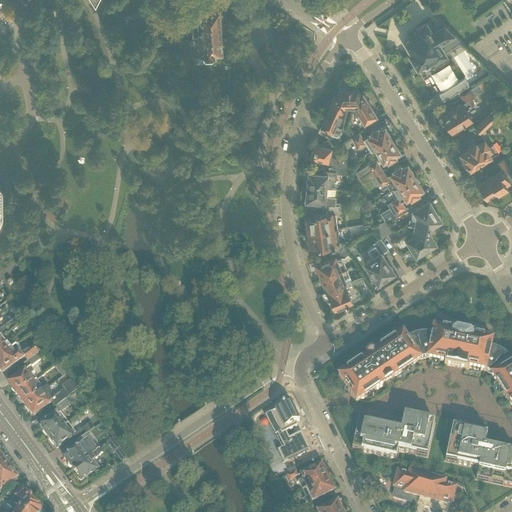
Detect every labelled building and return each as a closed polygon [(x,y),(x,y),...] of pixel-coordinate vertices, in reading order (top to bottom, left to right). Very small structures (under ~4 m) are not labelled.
[(103,17),(109,12),(105,7),(100,12),(103,17)] [(198,17),(199,26),(222,24),(222,16),(220,16),(220,10),(216,10),(216,7),(189,8),(189,14),(201,13),(201,17),(198,17)] [(418,34),(405,42),(412,53),(409,54),(417,67),(418,68),(434,57),(436,60),(445,54),(444,52),(462,41),(452,31),(444,24),(440,27),(435,30),(429,20),(415,29),(418,34)] [(190,40),(181,40),(181,44),(224,41),(222,24),(203,25),(199,26),(191,26),(192,38),(192,40),(191,40),(190,40)] [(224,41),(181,44),(181,48),(189,48),(190,57),(204,56),(204,60),(206,60),(206,62),(213,61),(213,60),(215,60),(214,54),(215,54),(223,53),(222,45),(224,45),(224,41)] [(444,100),(470,85),(466,78),(440,93),(444,100)] [(446,89),(457,82),(455,79),(444,86),(446,89)] [(462,104),(438,119),(442,125),(446,122),(451,131),(471,119),(465,110),(476,103),(472,99),(482,92),(477,84),(458,97),(462,104)] [(334,95),(332,101),(343,106),(354,106),(354,105),(358,102),(354,97),(361,93),(360,92),(356,87),(340,87),(336,95),(335,94),(335,96),(334,95)] [(357,113),(353,115),(359,125),(367,120),(376,114),(367,101),(368,99),(366,96),(364,96),(362,92),(361,93),(354,97),(358,102),(354,105),(354,106),(358,112),(357,113)] [(345,107),(332,101),(330,102),(328,105),(329,107),(319,131),(329,135),(327,141),(338,144),(340,138),(339,138),(341,129),(336,128),(342,115),(340,114),(343,107),(345,107)] [(488,113),(474,127),(480,133),(494,119),(499,115),(494,109),(489,114),(488,113)] [(352,138),(351,138),(358,149),(365,144),(370,152),(374,149),(375,150),(392,139),(384,126),(379,130),(378,127),(370,132),(371,134),(363,139),(359,133),(352,138)] [(468,148),(460,153),(470,170),(480,163),(483,161),(484,162),(490,159),(489,157),(498,152),(493,143),(489,146),(484,138),(483,138),(481,135),(473,140),(474,141),(467,146),(468,148)] [(392,139),(375,150),(380,158),(376,160),(379,164),(382,162),(383,163),(386,161),(387,162),(396,156),(395,155),(400,151),(392,139)] [(312,149),(310,156),(320,159),(332,162),(331,167),(349,172),(344,157),(340,157),(330,154),(331,147),(323,145),(314,143),(313,145),(312,145),(311,148),(312,149)] [(495,172),(477,183),(480,189),(481,189),(487,198),(493,194),(492,193),(496,191),(498,193),(507,188),(506,187),(510,184),(502,173),(509,168),(503,158),(491,166),(495,172)] [(362,182),(375,175),(382,170),(376,160),(356,172),(362,182)] [(375,175),(370,178),(375,185),(379,183),(381,186),(386,182),(392,179),(394,183),(389,186),(392,191),(397,187),(415,176),(407,164),(402,167),(401,165),(392,171),(385,176),(382,170),(375,175)] [(306,180),(306,183),(307,184),(307,186),(332,188),(332,181),(336,181),(337,172),(337,169),(323,165),(323,171),(323,173),(308,172),(308,179),(306,180)] [(415,176),(397,187),(403,196),(405,200),(406,201),(409,199),(410,200),(419,194),(418,192),(423,189),(419,183),(419,182),(417,177),(416,177),(415,176)] [(305,188),(305,192),(306,193),(306,200),(314,200),(314,205),(314,206),(325,206),(335,206),(340,206),(340,204),(336,203),(335,203),(335,197),(331,196),(332,188),(307,186),(307,188),(305,188)] [(399,198),(388,205),(394,215),(405,208),(401,202),(405,200),(403,196),(399,198)] [(409,220),(408,225),(415,227),(430,231),(431,226),(440,221),(439,219),(440,217),(438,214),(436,214),(433,209),(433,207),(432,204),(429,203),(428,202),(412,212),(411,215),(412,218),(415,219),(414,221),(409,220)] [(307,219),(306,221),(306,224),(308,225),(309,232),(337,228),(335,214),(335,213),(341,213),(340,207),(340,206),(335,206),(325,206),(326,212),(315,214),(315,215),(313,215),(314,216),(307,217),(307,219)] [(385,220),(380,224),(386,234),(392,230),(385,220)] [(380,224),(374,227),(381,237),(386,234),(380,224)] [(393,241),(392,243),(399,254),(411,247),(416,255),(435,243),(430,235),(430,231),(415,227),(393,241)] [(332,253),(336,252),(346,251),(345,242),(339,243),(337,228),(309,232),(309,239),(308,240),(309,243),(310,245),(310,247),(318,246),(318,247),(319,247),(320,248),(331,247),(332,253)] [(372,257),(364,263),(378,283),(380,281),(381,282),(384,280),(384,278),(387,276),(389,277),(392,274),(392,273),(394,272),(390,265),(386,257),(385,258),(380,252),(387,247),(380,237),(373,243),(374,245),(367,250),(372,257)] [(315,262),(322,279),(346,268),(343,261),(351,258),(346,251),(336,252),(337,258),(335,259),(335,258),(329,261),(329,259),(321,262),(321,260),(315,262)] [(346,268),(322,279),(327,290),(347,282),(347,283),(351,281),(349,276),(346,268)] [(347,282),(327,290),(331,301),(330,303),(332,307),(334,307),(334,308),(349,302),(348,301),(356,298),(361,295),(356,286),(356,285),(364,282),(363,280),(362,278),(361,276),(356,278),(351,280),(351,281),(347,283),(347,282)] [(19,325),(15,320),(0,330),(0,333),(3,337),(19,325)] [(431,337),(427,359),(440,362),(444,363),(444,365),(467,370),(468,368),(486,372),(490,350),(492,341),(474,337),(475,334),(469,333),(458,330),(452,329),(451,332),(440,329),(433,328),(431,337)] [(356,404),(420,360),(408,341),(403,334),(374,353),(374,352),(373,351),(372,351),(371,351),(370,351),(369,351),(368,351),(367,352),(366,353),(366,354),(366,355),(366,356),(366,357),(366,358),(338,377),(348,393),(356,404)] [(420,360),(427,359),(431,337),(429,336),(426,336),(423,336),(420,337),(418,337),(415,338),(413,339),(410,340),(408,341),(420,360)] [(0,357),(9,350),(0,338),(0,357)] [(9,350),(0,357),(0,373),(1,375),(16,363),(18,362),(19,360),(23,357),(27,363),(36,356),(37,354),(32,348),(27,352),(24,354),(17,344),(9,350)] [(366,407),(358,441),(476,467),(476,470),(511,477),(511,469),(511,427),(501,410),(511,403),(511,390),(509,392),(511,397),(511,399),(499,406),(485,383),(480,380),(456,375),(460,355),(463,353),(468,354),(469,350),(455,347),(450,346),(449,350),(454,351),(456,354),(452,374),(428,369),(423,370),(400,385),(391,373),(392,371),(396,368),(394,365),(386,370),(386,372),(396,387),(366,407)] [(486,372),(491,376),(510,364),(509,362),(507,360),(505,358),(504,356),(502,355),(500,353),(497,352),(495,351),(490,350),(486,372)] [(16,395),(35,381),(31,375),(34,373),(30,368),(40,361),(36,356),(24,365),(27,369),(8,384),(12,389),(11,390),(16,395)] [(511,362),(510,364),(491,376),(511,410),(511,362)] [(58,365),(54,368),(62,378),(66,375),(58,365)] [(35,381),(16,395),(25,406),(46,389),(42,384),(39,386),(35,381)] [(61,387),(63,389),(68,397),(77,391),(69,381),(61,387)] [(53,402),(56,406),(65,400),(68,397),(63,389),(52,397),(46,389),(25,406),(25,407),(24,407),(28,411),(33,417),(53,402)] [(42,431),(47,438),(67,424),(59,413),(69,405),(65,400),(56,406),(55,407),(59,412),(40,426),(43,431),(42,431)] [(275,410),(271,412),(288,446),(277,451),(283,463),(308,451),(300,434),(295,436),(292,430),(298,427),(296,423),(299,422),(291,406),(292,406),(289,400),(282,404),(283,406),(275,410)] [(67,424),(47,438),(52,445),(53,444),(57,449),(75,435),(79,440),(86,435),(94,429),(90,423),(75,434),(67,424)] [(72,453),(64,459),(68,464),(67,466),(69,468),(71,469),(89,456),(90,455),(90,456),(96,451),(90,442),(91,441),(86,435),(79,440),(76,442),(80,447),(72,453)] [(107,443),(114,453),(120,449),(112,439),(107,443)] [(89,456),(71,469),(80,481),(88,476),(99,468),(94,460),(98,457),(102,454),(99,449),(96,451),(90,456),(90,455),(89,456)] [(0,458),(0,475),(10,469),(6,464),(6,461),(4,459),(2,459),(1,458),(0,458)] [(295,472),(287,476),(290,482),(294,480),(296,484),(298,483),(302,491),(327,478),(326,477),(327,476),(325,472),(324,472),(321,466),(298,477),(295,472)] [(10,469),(0,475),(0,492),(18,479),(17,478),(17,476),(15,474),(13,473),(10,469)] [(395,489),(393,498),(417,505),(421,489),(427,490),(431,477),(409,471),(409,475),(397,472),(393,488),(395,489)] [(431,477),(427,490),(421,489),(417,505),(440,511),(443,511),(447,511),(449,503),(452,504),(456,487),(445,484),(446,481),(440,480),(431,477)] [(327,478),(302,491),(306,498),(303,499),(306,504),(308,503),(333,491),(327,478)] [(19,487),(14,492),(17,494),(16,495),(14,496),(18,500),(19,500),(15,505),(15,506),(21,511),(39,511),(40,511),(40,510),(37,507),(38,507),(30,500),(31,499),(31,498),(31,497),(26,493),(27,492),(22,488),(21,489),(19,487)] [(13,509),(10,511),(21,511),(15,506),(8,501),(8,500),(6,504),(13,509)] [(343,511),(342,508),(339,507),(337,502),(317,511),(343,511)] [(306,504),(301,507),(303,511),(304,511),(311,509),(308,503),(306,504)]
